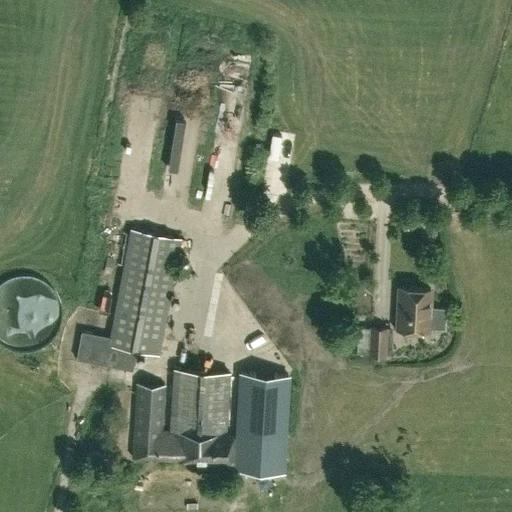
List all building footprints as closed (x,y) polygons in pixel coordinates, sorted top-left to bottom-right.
[(423,239),(431,238),(434,234),(434,228),(429,225),(422,226),(418,230),(419,236),(423,239)] [(109,344),(136,349),(158,354),(181,238),(131,228),(110,336),(109,344)] [(429,306),(430,288),(400,286),(397,328),(428,330),(428,326),(445,327),(445,307),(429,306)] [(384,355),(385,327),(371,326),(370,355),(384,355)] [(109,344),(110,336),(81,330),(76,358),(132,369),(136,349),(109,344)] [(131,457),(229,462),(230,434),(227,433),(228,373),(173,368),(171,423),(163,423),(166,385),(135,383),(131,457)] [(239,372),(235,467),(286,470),(290,375),(239,372)] [(91,457),(102,457),(102,445),(91,445),(91,457)]
